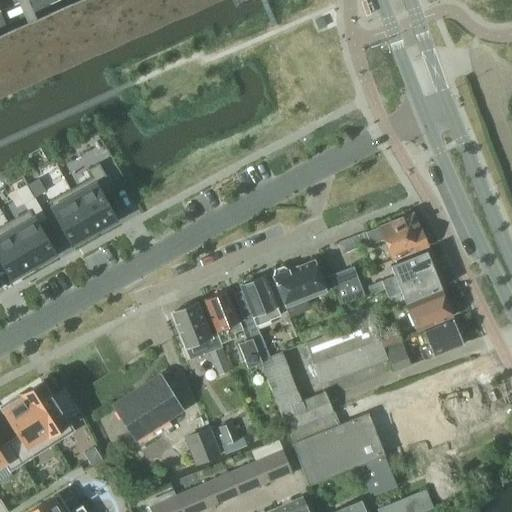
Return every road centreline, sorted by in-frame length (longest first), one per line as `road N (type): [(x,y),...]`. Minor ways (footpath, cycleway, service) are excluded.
road 1 (residential): [(0,347),(423,111)]
road 2 (secondary): [(423,111),(511,305)]
road 3 (secondary): [(511,250),(436,75)]
road 4 (residential): [(436,75),(473,60),(483,67),(511,167)]
